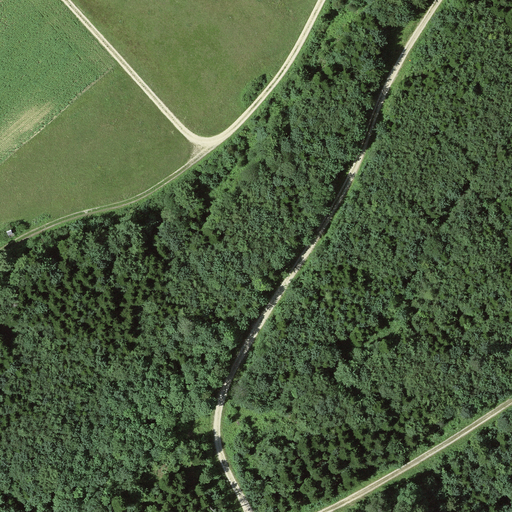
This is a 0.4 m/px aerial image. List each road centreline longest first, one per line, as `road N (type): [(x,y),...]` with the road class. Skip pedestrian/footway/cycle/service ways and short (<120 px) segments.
road 1 (track): [(246,511),(213,427),(219,401),(335,198),(390,71),(433,0)]
road 2 (track): [(0,251),(72,215),(137,197),(215,142),(277,77),(321,0)]
road 3 (track): [(511,398),(459,437),(319,511)]
road 4 (track): [(65,0),(182,130),(215,142)]
